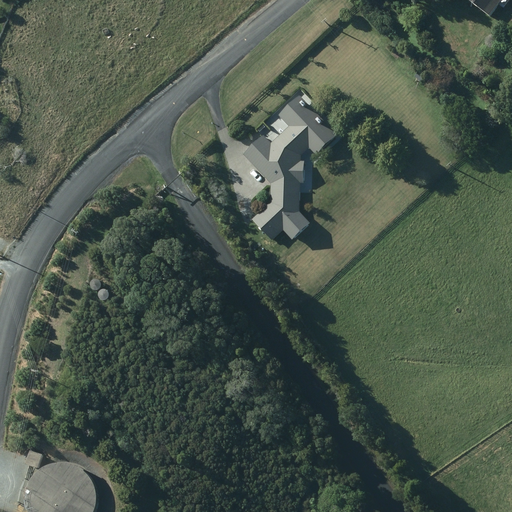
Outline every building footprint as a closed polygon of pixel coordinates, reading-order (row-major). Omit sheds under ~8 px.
[(472,0),(493,16),(505,0),(472,0)] [(421,12),(416,17),(421,22),(426,16),(421,12)] [(258,216),(264,222),(261,224),(276,240),(291,226),(283,218),(287,215),(302,216),(303,183),(308,183),(309,159),(313,152),(311,149),(316,144),(296,123),(274,144),(266,136),(247,154),(275,184),(274,202),(258,216)] [(236,228),(240,233),(245,229),(241,225),(236,228)] [(99,511),(101,507),(102,501),(102,495),(101,488),(98,482),(95,477),(90,472),(85,468),(80,466),(74,464),(67,463),(61,463),(55,464),(49,467),(44,470),(39,474),(35,479),(32,485),(30,491),(29,497),(29,504),(31,510),(31,511),(99,511)]
